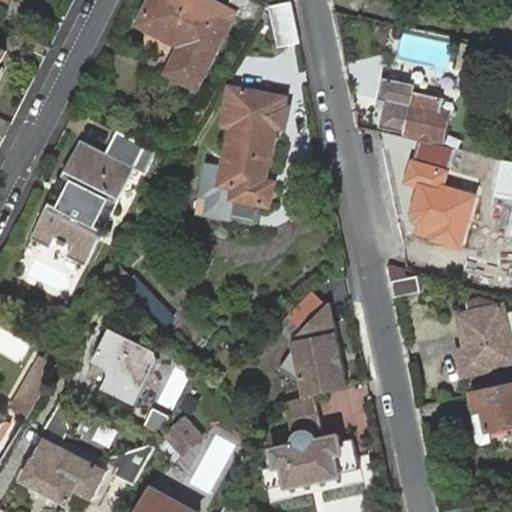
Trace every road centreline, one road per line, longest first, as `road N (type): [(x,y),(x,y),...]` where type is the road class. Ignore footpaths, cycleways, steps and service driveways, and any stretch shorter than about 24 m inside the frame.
road 1 (residential): [(422,511),(312,0)]
road 2 (residential): [(104,0),(0,206)]
